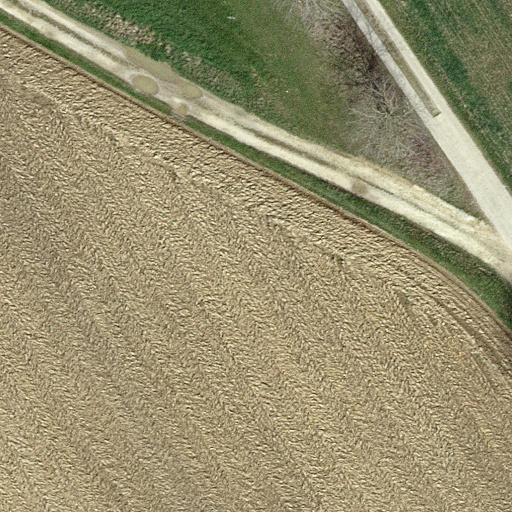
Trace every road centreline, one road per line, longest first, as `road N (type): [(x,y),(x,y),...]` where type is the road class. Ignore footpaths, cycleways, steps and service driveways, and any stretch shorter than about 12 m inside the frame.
road 1 (track): [(0,12),(219,130),(437,229),(511,283)]
road 2 (track): [(344,0),(511,246)]
